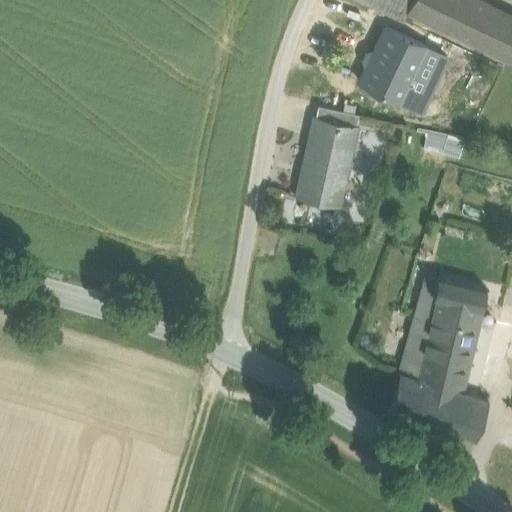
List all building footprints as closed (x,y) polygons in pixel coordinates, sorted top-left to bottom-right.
[(411,0),(358,0),(403,21),(407,11),(411,0)] [(511,13),(483,0),(411,0),(407,11),(511,60),(511,13)] [(407,36),(386,26),(359,81),(406,103),(414,88),(409,85),(427,47),(407,36)] [(413,26),(407,36),(427,47),(437,53),(443,40),(413,26)] [(315,117),(355,126),(358,113),(318,105),(315,117)] [(355,126),(315,117),(298,195),(338,204),(355,126)] [(463,140),(449,135),(443,152),(458,157),(463,140)] [(434,296),(439,277),(426,275),(422,293),(434,296)] [(486,289),(439,277),(434,296),(483,307),(486,289)] [(463,394),(483,307),(434,296),(422,293),(399,373),(463,394)] [(489,401),(463,394),(399,373),(389,412),(476,441),(489,401)]
